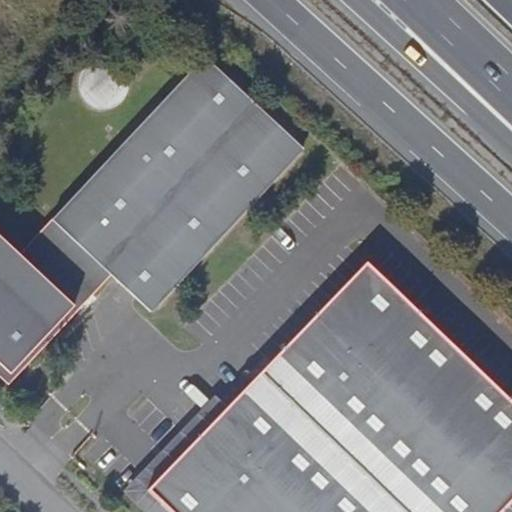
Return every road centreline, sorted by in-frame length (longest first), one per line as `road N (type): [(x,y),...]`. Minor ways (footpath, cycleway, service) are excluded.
road 1 (trunk): [(271,0),(511,220)]
road 2 (motorway): [(356,0),(511,141)]
road 3 (motorway): [(414,0),(511,94)]
